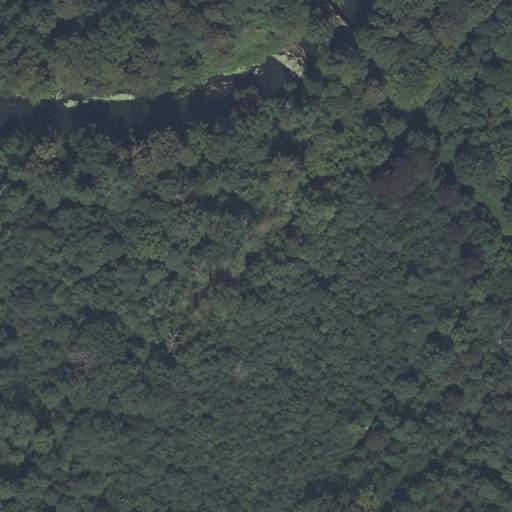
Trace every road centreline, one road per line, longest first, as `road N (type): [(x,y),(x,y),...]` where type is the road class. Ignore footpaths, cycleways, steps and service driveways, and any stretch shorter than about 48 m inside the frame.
road 1 (unknown): [(511,240),(325,511)]
road 2 (track): [(0,70),(170,52),(262,26),(304,0)]
road 3 (track): [(380,71),(511,238)]
